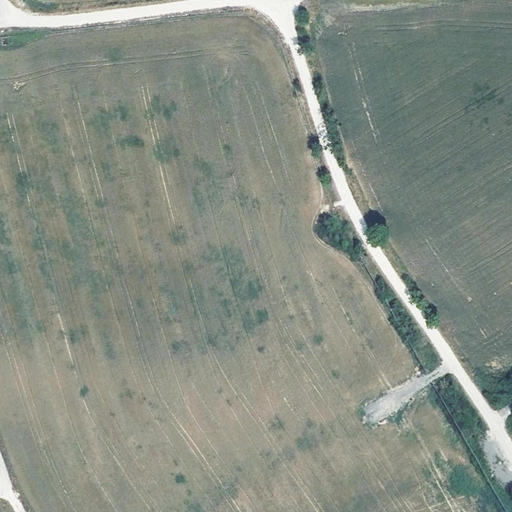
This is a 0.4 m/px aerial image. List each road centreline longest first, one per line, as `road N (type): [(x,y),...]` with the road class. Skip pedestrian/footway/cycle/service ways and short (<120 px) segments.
road 1 (track): [(274,6),(298,42),(339,193),(511,447)]
road 2 (unclassified): [(215,0),(49,19),(9,11)]
